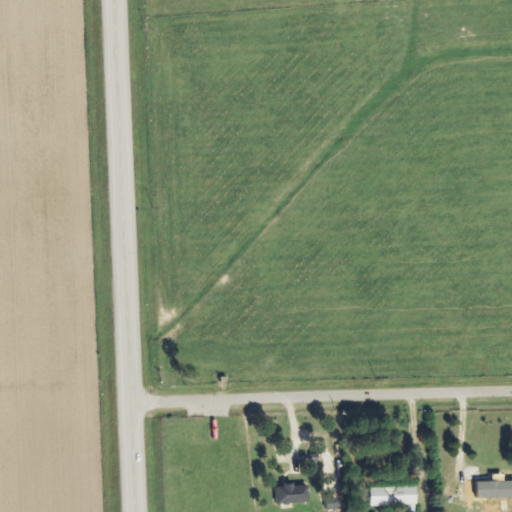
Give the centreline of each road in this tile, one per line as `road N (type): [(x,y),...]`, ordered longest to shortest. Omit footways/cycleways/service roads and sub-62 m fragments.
road 1 (primary): [(129,511),(111,0)]
road 2 (residential): [(126,403),(511,391)]
